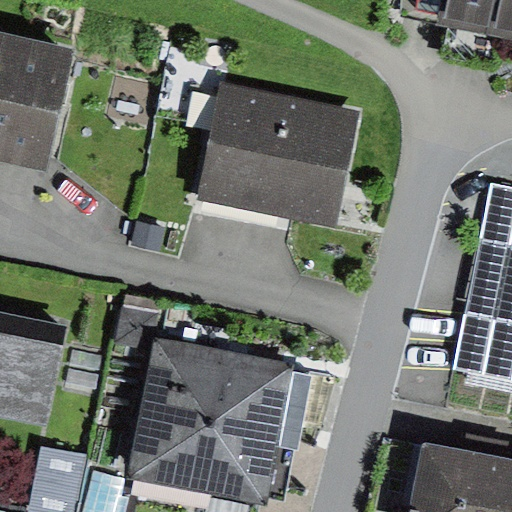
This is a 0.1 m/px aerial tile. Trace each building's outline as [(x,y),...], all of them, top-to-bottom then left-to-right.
[(511,0),(431,0),(450,4),(444,34),(511,47),(511,0)] [(76,56),(0,38),(0,166),(49,177),(76,56)] [(358,116),(224,89),(201,202),(336,229),(358,116)] [(511,189),(493,185),(481,242),(511,248),(511,189)] [(511,321),(467,312),(454,373),(511,384),(511,321)] [(68,330),(0,314),(0,422),(45,433),(68,330)] [(321,381),(158,347),(130,481),(263,509),(276,449),(305,455),(321,381)] [(506,511),(511,480),(511,466),(421,448),(409,511),(506,511)] [(75,511),(85,457),(42,450),(31,511),(75,511)]
